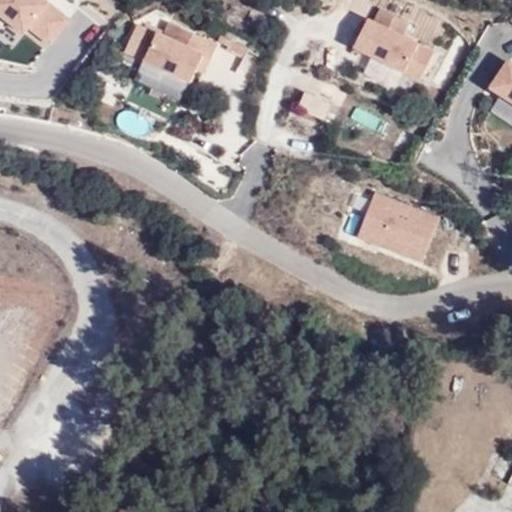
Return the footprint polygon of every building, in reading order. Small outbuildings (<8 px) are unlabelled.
[(72,21),(45,0),(0,0),(0,20),(26,40),(33,33),(52,47),(72,21)] [(411,21),(380,6),(375,21),(370,20),(354,54),(421,83),(437,51),(403,38),(411,21)] [(163,36),(137,24),(126,53),(145,63),(192,87),(197,72),(205,75),(218,44),(169,23),(163,36)] [(511,58),(505,54),(485,83),(499,92),(491,105),(511,118),(511,58)] [(325,119),(331,100),(302,90),(295,109),(325,119)] [(380,133),(387,116),(355,103),(348,120),(380,133)] [(440,217),(376,191),(359,238),(424,265),(440,217)]
